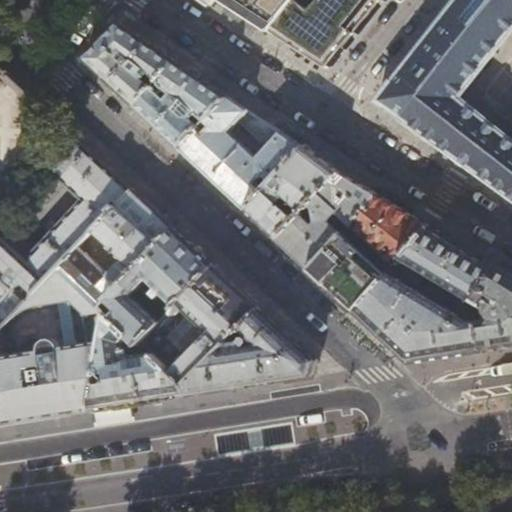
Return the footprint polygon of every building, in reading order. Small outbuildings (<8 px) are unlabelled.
[(223,0),(243,13),(271,32),(296,0),(223,0)] [(296,0),(271,32),(326,68),(355,33),(382,0),(296,0)] [(464,162),(511,196),(511,0),(458,0),(444,18),(395,79),(377,101),(405,119),(464,162)] [(163,78),(175,60),(146,40),(120,22),(86,59),(108,79),(136,106),(163,78)] [(204,79),(175,60),(163,78),(136,106),(160,129),(181,147),(230,97),(204,79)] [(303,146),(284,133),(266,121),(230,97),(181,147),(214,179),(247,210),(304,147),(303,146)] [(305,142),(288,129),(284,133),(303,146),(305,142)] [(95,230),(133,190),(100,160),(72,135),(44,166),(80,200),(23,260),(0,238),(0,328),(11,317),(58,268),(78,247),(95,230)] [(304,147),(247,210),(264,225),(278,238),(339,172),(321,159),(305,146),(304,147)] [(361,185),(339,172),(278,238),(294,253),(311,269),(345,231),(376,194),(361,185)] [(153,209),(133,190),(95,230),(125,258),(109,275),(78,247),(58,268),(100,307),(108,298),(174,228),(153,209)] [(407,213),(376,194),(345,231),(390,272),(429,227),(407,213)] [(461,246),(429,227),(390,272),(389,274),(415,290),(425,273),(457,292),(475,303),(496,267),(461,246)] [(195,249),(174,228),(108,298),(119,308),(112,319),(132,338),(139,345),(154,330),(161,323),(132,296),(148,279),(158,289),(153,293),(160,299),(165,295),(177,306),(215,267),(195,249)] [(390,272),(345,231),(311,269),(334,290),(356,311),(389,274),(390,272)] [(215,267),(177,306),(161,323),(154,330),(160,335),(171,325),(174,328),(183,319),(180,316),(186,310),(210,333),(172,372),(186,384),(223,346),(240,329),(260,309),(235,285),(215,267)] [(511,276),(496,267),(475,303),(482,349),(511,344),(511,276)] [(110,317),(100,307),(58,268),(11,317),(12,318),(25,310),(70,301),(84,314),(90,343),(60,348),(59,344),(58,343),(54,340),(52,340),(49,339),(46,340),(45,341),(42,343),(40,347),(40,350),(40,352),(28,354),(28,352),(23,353),(23,354),(2,358),(0,341),(0,425),(42,419),(91,411),(110,317)] [(415,290),(389,274),(356,311),(386,339),(409,361),(447,355),(482,349),(475,303),(457,292),(447,310),(415,290)] [(260,309),(240,329),(260,346),(249,348),(243,345),(240,344),(235,343),(230,344),(227,345),(224,347),(223,346),(186,384),(188,396),(260,385),(313,376),(317,362),(288,334),(260,309)] [(112,319),(110,317),(91,411),(142,403),(188,396),(186,384),(172,372),(154,354),(133,357),(134,355),(133,352),(130,349),(127,349),(126,345),(132,338),(112,319)]
